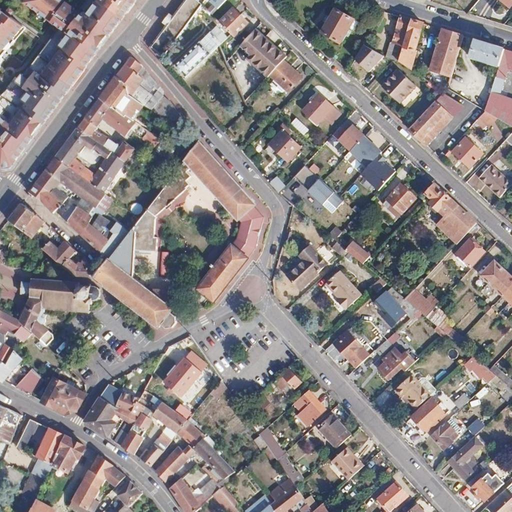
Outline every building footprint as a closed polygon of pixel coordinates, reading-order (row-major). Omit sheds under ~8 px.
[(97,0),(100,2),(94,10),(88,5),(75,20),(46,0),(35,0),(25,13),(54,35),(24,76),(22,74),(18,80),(16,82),(18,83),(11,92),(8,89),(0,96),(0,58),(26,29),(5,13),(4,15),(0,11),(0,166),(3,169),(7,169),(12,170),(35,138),(53,114),(67,94),(79,79),(98,53),(104,44),(107,41),(109,38),(112,34),(132,6),(137,0),(97,0)] [(171,22),(168,26),(152,47),(164,56),(202,4),(197,0),(187,0),(174,17),(171,22)] [(219,8),(226,0),(211,0),(219,8)] [(220,21),(235,37),(249,23),(234,8),(220,21)] [(351,26),(355,19),(336,8),(321,33),(341,44),(351,26)] [(162,22),(168,26),(171,22),(174,17),(169,13),(162,22)] [(412,20),(401,16),(393,42),(391,42),(387,57),(399,61),(401,53),(412,20)] [(362,23),(355,19),(351,26),(358,30),(362,23)] [(424,23),(412,20),(401,53),(413,57),(424,23)] [(186,77),(220,45),(227,37),(217,25),(203,41),(176,66),(186,77)] [(284,60),(287,56),(256,29),(240,47),(248,54),(245,58),(267,78),(270,75),(284,60)] [(444,86),(449,87),(452,76),(465,36),(443,29),(430,70),(443,74),(442,80),(445,81),(444,86)] [(470,57),(500,67),(506,49),(476,40),(470,57)] [(376,54),(364,46),(356,59),(368,67),(376,54)] [(511,50),(506,49),(500,67),(492,92),(501,95),(508,69),(511,70),(511,50)] [(401,53),(399,61),(409,68),(413,57),(401,53)] [(152,110),(163,96),(164,91),(149,73),(142,66),(130,56),(127,61),(119,71),(115,76),(128,86),(130,96),(144,105),(152,110)] [(284,60),(270,75),(288,92),(300,80),(295,75),(297,72),(284,60)] [(400,103),(417,85),(399,69),(383,86),(400,103)] [(99,98),(134,121),(144,105),(130,96),(128,86),(115,76),(99,98)] [(8,89),(11,92),(18,83),(16,82),(18,80),(15,77),(6,88),(8,89)] [(436,100),(443,92),(438,89),(432,96),(436,100)] [(498,118),(511,125),(511,98),(501,95),(492,92),(486,111),(491,114),(498,118)] [(303,111),(318,124),(326,116),(334,107),(318,93),(303,111)] [(437,101),(436,100),(410,129),(427,146),(464,106),(444,94),(437,101)] [(171,101),(163,96),(152,110),(173,126),(180,114),(171,101)] [(168,160),(175,149),(134,121),(99,98),(92,107),(85,117),(98,126),(104,119),(129,138),(133,132),(159,149),(157,152),(168,160)] [(460,134),(480,113),(469,103),(449,125),(460,134)] [(341,113),(334,107),(326,116),(333,122),(341,113)] [(475,122),(472,126),(479,132),(486,125),(489,127),(498,118),(491,114),(486,111),(475,122)] [(130,166),(140,153),(124,141),(120,146),(96,130),(98,126),(85,117),(84,119),(78,127),(111,151),(126,162),(130,166)] [(292,122),(304,135),(310,129),(297,117),(292,122)] [(364,136),(347,119),(333,134),(343,144),(337,150),(344,157),(364,136)] [(79,155),(99,168),(111,151),(78,127),(70,137),(62,148),(58,153),(55,157),(89,182),(95,174),(75,160),(79,155)] [(288,162),(301,148),(282,130),(269,144),(288,162)] [(364,136),(351,151),(368,167),(380,154),(382,153),(364,136)] [(471,167),(484,153),(467,137),(453,151),(471,167)] [(136,232),(135,250),(157,251),(158,237),(155,237),(156,220),(158,217),(156,216),(193,185),(188,181),(191,176),(186,172),(191,167),(238,220),(239,219),(242,223),(237,239),(233,245),(231,244),(216,265),(213,263),(211,266),(213,268),(197,289),(214,303),(238,272),(255,247),(264,216),(254,205),(256,204),(199,142),(187,157),(162,189),(132,229),(136,232)] [(490,156),(494,162),(504,155),(500,149),(490,156)] [(126,162),(111,151),(99,168),(95,174),(89,182),(104,193),(115,177),(126,162)] [(387,160),(380,154),(368,167),(362,174),(380,191),(396,172),(385,162),(387,160)] [(104,193),(89,182),(55,157),(54,159),(41,176),(36,183),(61,205),(69,197),(71,198),(75,193),(78,195),(83,198),(95,207),(97,209),(98,207),(105,211),(114,200),(104,193)] [(342,200),(304,165),(294,176),(305,187),(307,185),(310,188),(308,190),(308,191),(322,204),(327,199),(336,207),(342,200)] [(511,183),(493,165),(482,176),(495,188),(493,190),(501,197),(511,185),(511,183)] [(475,172),(468,183),(474,187),(481,176),(475,172)] [(279,192),(287,185),(278,175),(270,182),(279,192)] [(495,188),(482,176),(480,178),(493,190),(495,188)] [(53,213),(55,212),(61,205),(36,183),(32,187),(29,192),(44,203),(53,213)] [(398,210),(403,214),(418,198),(401,183),(382,204),(394,215),(398,210)] [(451,198),(435,183),(425,193),(428,195),(432,199),(429,202),(439,212),(451,198)] [(77,205),(78,206),(84,210),(88,213),(95,207),(83,198),(77,205)] [(451,198),(439,212),(444,217),(447,219),(459,206),(451,198)] [(15,210),(13,213),(29,225),(36,215),(21,203),(15,210)] [(67,222),(77,208),(72,205),(61,217),(67,222)] [(78,206),(77,208),(67,222),(73,227),(84,210),(78,206)] [(477,223),(459,206),(447,219),(465,236),(477,223)] [(73,227),(83,236),(90,223),(92,216),(88,213),(84,210),(73,227)] [(399,219),(403,214),(398,210),(394,215),(399,219)] [(11,215),(7,220),(32,239),(37,231),(29,225),(13,213),(11,215)] [(111,230),(116,224),(112,222),(97,213),(95,217),(97,218),(92,225),(90,223),(83,236),(90,243),(101,252),(115,233),(111,230)] [(37,231),(44,221),(36,215),(29,225),(37,231)] [(447,219),(444,217),(437,224),(458,243),(465,236),(447,219)] [(101,252),(109,258),(128,234),(116,224),(111,230),(115,233),(101,252)] [(335,240),(342,232),(336,227),(329,235),(335,240)] [(94,279),(159,328),(161,325),(166,329),(172,328),(177,323),(176,316),(170,312),(173,309),(173,290),(166,289),(152,288),(152,293),(133,279),(135,250),(136,232),(132,229),(128,234),(109,258),(99,271),(94,279)] [(471,268),(486,252),(471,238),(456,254),(471,268)] [(54,258),(63,266),(70,259),(76,251),(65,241),(59,248),(50,240),(43,248),(51,256),(54,258)] [(363,264),(377,249),(374,246),(368,253),(353,241),(346,249),(363,264)] [(309,260),(288,278),(299,290),(327,264),(311,245),(302,252),(309,260)] [(167,276),(169,252),(161,252),(160,275),(167,276)] [(309,260),(302,252),(300,254),(304,259),(286,275),(288,278),(309,260)] [(432,270),(440,262),(434,256),(426,264),(432,270)] [(75,277),(94,279),(99,271),(86,259),(82,263),(79,262),(77,265),(70,259),(63,266),(75,277)] [(481,275),(503,296),(511,285),(511,275),(495,260),(481,275)] [(345,310),(362,295),(340,271),(326,284),(339,298),(337,301),(345,310)] [(46,310),(78,311),(90,312),(90,304),(92,304),(93,301),(97,300),(99,298),(100,294),(100,292),(99,290),(98,287),(96,286),(79,285),(79,283),(32,279),(31,282),(22,281),(21,293),(30,294),(30,297),(19,320),(33,333),(47,346),(54,338),(53,335),(42,324),(44,321),(44,319),(45,318),(46,317),(45,316),(44,314),(46,310)] [(511,285),(503,296),(511,304),(511,285)] [(419,311),(406,299),(394,289),(392,287),(376,301),(388,314),(384,318),(392,326),(406,313),(411,319),(415,315),(419,311)] [(406,299),(419,311),(423,313),(427,317),(434,308),(430,304),(415,290),(406,299)] [(494,290),(486,300),(492,306),(501,295),(494,290)] [(436,298),(430,304),(434,308),(437,306),(440,302),(436,298)] [(487,313),(491,308),(488,305),(483,310),(487,313)] [(427,317),(438,326),(447,334),(448,335),(453,329),(444,321),(448,316),(437,306),(434,308),(427,317)] [(491,308),(487,313),(490,316),(495,311),(491,308)] [(0,325),(15,333),(25,342),(33,333),(19,320),(1,310),(0,309),(0,325)] [(434,330),(443,337),(447,334),(438,326),(434,330)] [(352,327),(348,330),(358,341),(362,338),(352,327)] [(344,338),(336,346),(356,368),(374,352),(367,344),(363,347),(358,341),(348,330),(342,336),(344,338)] [(0,359),(6,365),(14,350),(14,349),(4,343),(5,334),(0,332),(0,359)] [(375,351),(376,350),(387,340),(383,336),(380,332),(368,343),(375,351)] [(387,340),(388,339),(392,336),(388,332),(383,336),(387,340)] [(344,338),(342,336),(334,343),(336,346),(344,338)] [(394,346),(388,339),(387,340),(376,350),(382,357),(394,346)] [(406,371),(415,363),(406,352),(402,355),(395,348),(383,359),(386,362),(379,369),(390,380),(403,368),(406,371)] [(15,370),(23,360),(14,350),(6,365),(0,359),(0,377),(5,381),(13,370),(15,370)] [(191,352),(185,358),(202,372),(207,365),(191,352)] [(497,376),(490,370),(474,356),(466,363),(479,377),(482,375),(489,383),(492,381),(497,376)] [(181,396),(202,372),(185,358),(184,357),(164,382),(181,396)] [(497,376),(507,385),(511,388),(511,386),(511,378),(495,364),(490,370),(497,376)] [(440,365),(435,369),(441,377),(447,373),(440,365)] [(287,395),(302,382),(289,369),(275,382),(287,395)] [(32,393),(44,381),(31,370),(18,385),(32,393)] [(55,375),(42,400),(65,413),(79,409),(87,392),(55,375)] [(395,391),(402,398),(404,397),(409,402),(416,409),(431,395),(424,388),(423,388),(412,376),(395,391)] [(503,390),(504,389),(507,385),(497,376),(492,381),(503,390)] [(222,381),(211,393),(219,400),(229,388),(222,381)] [(116,407),(133,412),(138,401),(138,402),(140,399),(121,391),(109,384),(101,397),(116,407)] [(273,391),(269,386),(262,392),(266,397),(273,391)] [(307,426),(326,409),(310,391),(295,405),(301,411),(297,415),(307,426)] [(269,402),(263,394),(251,405),(258,413),(269,402)] [(459,409),(468,401),(463,395),(454,403),(459,409)] [(85,422),(111,440),(125,420),(128,422),(115,442),(122,447),(139,417),(133,412),(116,407),(101,397),(85,422)] [(445,415),(449,411),(440,402),(438,403),(436,401),(434,402),(432,400),(412,418),(424,432),(438,420),(439,422),(446,416),(445,415)] [(146,408),(138,402),(138,401),(133,412),(139,417),(122,447),(135,455),(144,438),(141,436),(145,430),(146,431),(153,420),(148,417),(152,410),(146,408)] [(187,420),(183,417),(174,411),(161,402),(154,415),(168,426),(177,434),(187,420)] [(174,411),(183,417),(188,410),(180,404),(174,411)] [(8,409),(0,405),(0,439),(2,440),(11,444),(18,426),(22,415),(8,409)] [(260,434),(264,431),(250,409),(245,413),(259,433),(260,434)] [(337,449),(352,435),(333,415),(318,428),(337,449)] [(187,420),(193,425),(197,421),(191,416),(187,420)] [(39,423),(30,419),(25,430),(31,433),(33,434),(39,423)] [(448,423),(458,434),(462,431),(452,419),(448,423)] [(205,439),(207,437),(193,425),(187,420),(177,434),(195,447),(203,438),(205,439)] [(439,422),(438,420),(424,432),(426,434),(439,422)] [(459,436),(458,434),(448,423),(432,436),(444,450),(454,441),(454,440),(459,436)] [(168,426),(164,432),(173,439),(177,434),(168,426)] [(464,435),(470,441),(476,436),(480,432),(475,426),(464,435)] [(50,428),(36,456),(39,458),(53,465),(67,436),(50,428)] [(284,455),(287,452),(285,449),(283,451),(267,428),(264,431),(260,434),(269,446),(278,460),(284,455)] [(31,433),(25,430),(17,447),(23,450),(31,433)] [(147,449),(139,458),(152,467),(173,439),(164,432),(150,451),(147,449)] [(320,442),(310,432),(299,444),(309,454),(320,442)] [(264,450),(269,446),(260,434),(259,433),(253,438),(262,452),(264,450)] [(80,458),(86,446),(67,436),(53,465),(69,473),(78,457),(80,458)] [(470,441),(448,461),(465,480),(474,472),(471,469),(476,465),(476,462),(473,455),(484,445),(476,436),(470,441)] [(195,447),(225,478),(226,478),(235,472),(205,439),(203,438),(195,447)] [(195,451),(193,449),(190,445),(183,451),(189,458),(195,451)] [(189,458),(183,451),(179,446),(164,462),(174,473),(189,458)] [(279,461),(278,460),(269,446),(264,450),(274,465),(279,461)] [(350,479),(364,467),(353,456),(355,454),(348,447),(333,461),(350,479)] [(114,466),(98,455),(90,470),(106,480),(112,484),(114,479),(121,483),(126,477),(121,472),(114,466)] [(302,481),(284,455),(278,460),(279,461),(290,478),(296,486),(302,481)] [(39,458),(31,474),(46,480),(53,465),(39,458)] [(484,470),(491,463),(487,459),(479,466),(484,470)] [(174,473),(164,462),(156,471),(165,482),(174,473)] [(95,499),(106,480),(90,470),(70,507),(77,511),(89,511),(90,511),(95,511),(100,502),(95,499)] [(22,493),(36,500),(37,499),(46,480),(31,474),(22,493)] [(478,475),(469,483),(473,487),(473,488),(486,501),(505,483),(497,474),(487,484),(478,475)] [(195,511),(207,503),(202,495),(196,499),(182,478),(170,488),(185,511),(195,511)] [(313,511),(296,486),(290,478),(270,493),(276,501),(275,502),(283,511),(285,511),(295,504),(301,511),(313,511)] [(201,494),(202,495),(207,503),(214,497),(213,496),(221,488),(217,483),(213,479),(203,486),(206,489),(201,494)] [(124,492),(123,493),(120,497),(124,501),(116,510),(117,511),(126,511),(143,493),(131,481),(122,491),(124,492)] [(390,511),(408,495),(396,482),(378,499),(390,511)] [(226,511),(239,511),(236,507),(239,504),(233,496),(227,488),(225,485),(221,488),(213,496),(214,497),(226,511)] [(227,488),(233,496),(237,492),(231,485),(227,488)] [(493,511),(511,511),(511,501),(504,493),(489,507),(493,511)] [(36,500),(33,507),(41,511),(59,511),(37,499),(36,500)] [(258,507),(258,508),(262,511),(261,511),(283,511),(275,502),(272,504),(268,499),(258,507)]
